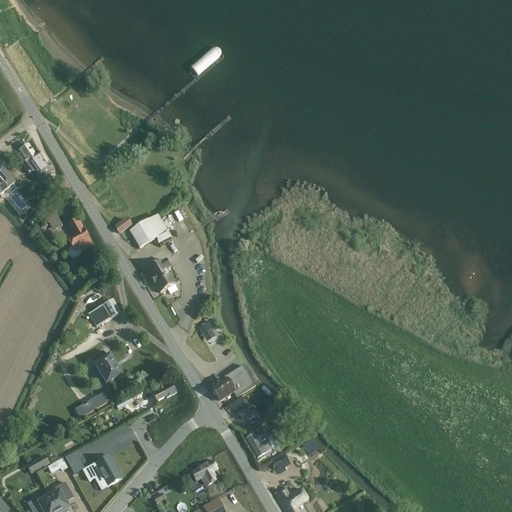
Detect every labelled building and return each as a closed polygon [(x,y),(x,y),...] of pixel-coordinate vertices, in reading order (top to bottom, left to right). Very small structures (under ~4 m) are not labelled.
[(20,152),(26,161),(25,162),(32,172),(34,171),(40,179),(54,170),(42,153),(37,156),(30,146),(20,152)] [(0,175),(0,194),(15,182),(8,174),(2,178),(0,175)] [(54,212),(46,217),(54,231),(63,226),(54,212)] [(129,233),(139,250),(153,242),(155,245),(158,244),(159,246),(170,239),(158,217),(148,223),(147,222),(129,233)] [(72,233),(65,237),(74,252),(81,248),(84,252),(94,246),(77,219),(67,225),(72,233)] [(126,221),(124,222),(115,227),(119,234),(130,228),(126,221)] [(44,223),(38,228),(39,228),(42,232),(48,227),(44,223)] [(147,272),(151,279),(150,279),(152,283),(172,271),(166,262),(162,264),(161,263),(147,272)] [(172,271),(152,283),(155,287),(155,286),(160,294),(174,286),(174,285),(178,282),(172,271)] [(206,294),(200,298),(203,303),(209,299),(206,294)] [(113,300),(88,315),(97,328),(121,314),(113,300)] [(208,323),(198,329),(203,338),(213,332),(208,323)] [(103,352),(89,360),(93,366),(94,365),(95,366),(106,384),(106,385),(107,385),(107,384),(121,376),(122,376),(121,375),(110,357),(110,356),(109,356),(107,358),(103,352)] [(212,390),(219,402),(228,397),(233,394),(236,399),(255,388),(243,367),(224,378),(226,382),(212,390)] [(163,388),(160,390),(161,392),(153,396),(157,402),(166,397),(166,399),(177,393),(171,383),(163,388)] [(241,399),(227,407),(225,409),(230,415),(234,417),(236,415),(247,409),(241,399)] [(134,401),(128,404),(128,405),(133,413),(139,410),(134,401)] [(250,410),(243,414),(247,419),(253,415),(250,410)] [(54,423),(54,433),(62,433),(62,423),(54,423)] [(255,437),(252,432),(246,436),(248,440),(245,442),(256,460),(265,455),(264,454),(276,448),(271,439),(267,441),(263,433),(255,437)] [(284,455),(272,462),(280,475),(287,471),(285,469),(290,466),(284,455)] [(45,456),(26,466),(31,476),(50,465),(45,456)] [(122,479),(110,457),(83,471),(89,482),(98,478),(100,483),(104,481),(103,484),(105,487),(107,487),(107,488),(122,479)] [(213,461),(191,473),(196,482),(201,480),(204,478),(208,486),(217,481),(213,473),(218,470),(213,461)] [(62,472),(65,477),(72,473),(69,468),(62,472)] [(39,483),(24,492),(29,501),(44,492),(39,483)] [(65,483),(46,493),(56,511),(68,511),(70,510),(66,503),(74,499),(65,483)] [(286,492),(277,497),(286,511),(297,511),(296,509),(307,503),(301,491),(290,497),(286,492)] [(56,511),(46,493),(36,499),(42,511),(56,511)] [(162,493),(152,499),(156,506),(166,500),(162,493)] [(208,511),(221,511),(216,502),(206,507),(208,511)]
